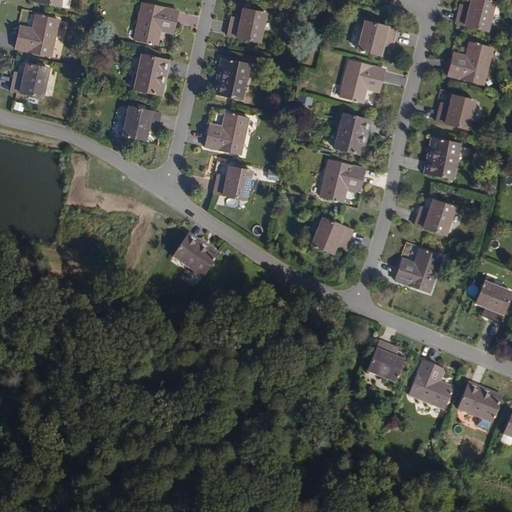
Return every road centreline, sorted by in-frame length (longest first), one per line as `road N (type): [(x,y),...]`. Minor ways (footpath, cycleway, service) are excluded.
road 1 (residential): [(350,311),(381,222),(431,0)]
road 2 (residential): [(350,311),(166,193)]
road 3 (residential): [(209,0),(166,193)]
road 4 (residential): [(166,193),(70,135),(0,116)]
road 5 (residential): [(511,369),(350,311)]
